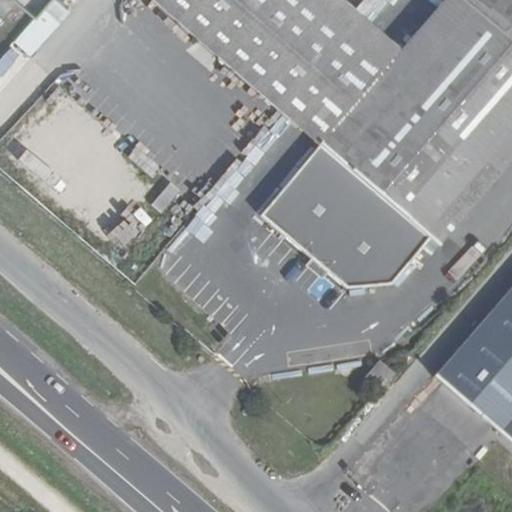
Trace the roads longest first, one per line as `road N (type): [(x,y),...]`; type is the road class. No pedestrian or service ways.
road 1 (primary): [(188,511),(0,348)]
road 2 (primary): [(0,388),(142,511)]
